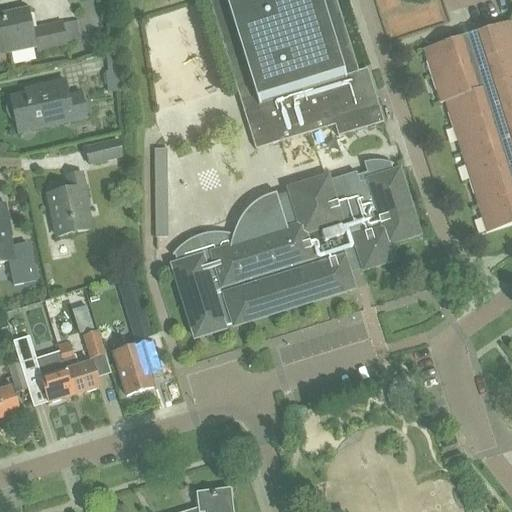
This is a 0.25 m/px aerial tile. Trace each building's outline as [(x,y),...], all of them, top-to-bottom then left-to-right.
[(208,0),(256,151),(273,145),(272,143),(279,141),(280,143),(328,128),(327,126),(334,124),(338,137),(384,123),(367,70),(358,73),(335,0),(208,0)] [(381,0),(385,14),(408,9),(405,0),(381,0)] [(442,0),(440,0),(391,13),(398,37),(448,23),(442,0)] [(0,55),(36,48),(37,52),(68,45),(63,23),(33,30),(29,9),(0,15),(0,55)] [(511,22),(469,36),(493,116),(511,109),(511,22)] [(96,30),(95,63),(110,63),(110,31),(96,30)] [(444,103),(452,129),(493,116),(469,36),(422,51),(440,104),(444,103)] [(19,135),(86,120),(80,94),(69,96),(66,81),(37,87),(38,92),(11,98),(11,100),(9,104),(7,107),(7,111),(8,114),(10,117),(12,120),(16,121),(19,135)] [(511,109),(493,116),(511,178),(511,109)] [(511,178),(493,116),(452,129),(486,234),(511,226),(511,178)] [(89,167),(124,159),(120,140),(84,148),(89,167)] [(167,167),(167,149),(154,149),(155,167),(167,167)] [(354,290),(350,274),(357,272),(365,270),(395,261),(390,245),(420,236),(400,172),(394,174),(392,167),(393,167),(394,165),(384,162),(377,161),(371,162),(364,164),(367,174),(358,176),(358,174),(330,182),(329,178),(290,190),(301,227),(237,247),(234,238),(235,238),(236,236),(231,235),(227,234),(223,233),(219,233),(215,233),(211,234),(207,234),(203,235),(199,236),(195,238),(192,240),(188,242),(185,244),(182,246),(179,249),(176,252),(174,255),(175,256),(176,255),(179,264),(174,266),(183,296),(185,295),(189,308),(187,309),(196,339),(226,329),(225,327),(234,324),(235,326),(354,290)] [(58,238),(89,231),(84,207),(89,206),(82,174),(67,178),(69,191),(49,195),(58,238)] [(6,206),(0,206),(0,265),(11,263),(6,239),(12,237),(6,206)] [(169,214),(156,214),(156,238),(169,238),(169,214)] [(144,314),(134,284),(120,288),(129,318),(144,314)] [(90,361),(91,361),(105,356),(98,332),(83,337),(90,361)] [(49,405),(74,397),(59,346),(57,347),(59,353),(37,360),(29,337),(13,342),(20,364),(28,390),(43,386),(49,405)] [(92,364),(78,369),(75,359),(71,343),(59,346),(74,397),(100,389),(92,364)] [(128,397),(154,389),(146,362),(158,358),(153,343),(114,356),(119,371),(119,370),(128,397)] [(20,364),(8,367),(17,394),(28,390),(20,364)] [(0,420),(19,415),(9,383),(0,385),(0,420)] [(233,511),(231,491),(197,495),(199,511),(233,511)]
